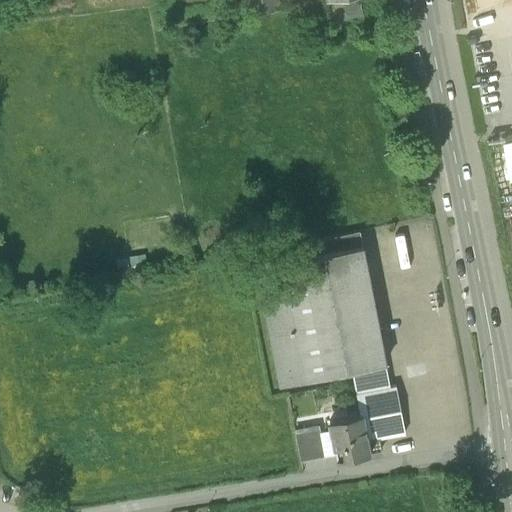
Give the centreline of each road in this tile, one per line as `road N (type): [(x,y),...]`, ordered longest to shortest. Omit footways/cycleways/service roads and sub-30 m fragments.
road 1 (primary): [(510,449),(425,0)]
road 2 (residential): [(510,449),(108,511)]
